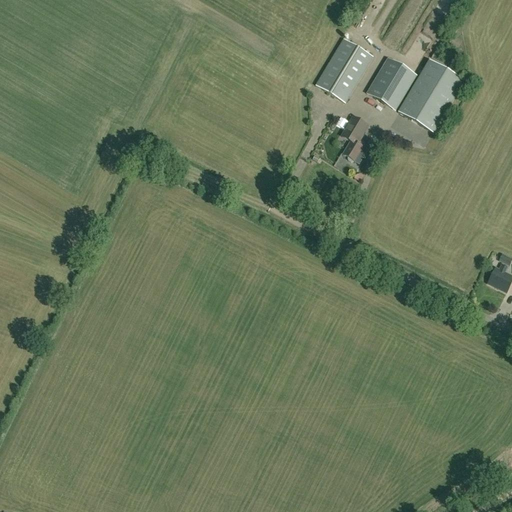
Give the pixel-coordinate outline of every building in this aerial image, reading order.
[(376,0),(373,4),(379,9),(385,0),(376,0)] [(385,43),(395,51),(403,40),(392,32),(385,43)] [(345,105),(373,59),(343,41),(316,87),(345,105)] [(434,55),(431,59),(446,67),(448,63),(434,55)] [(433,135),(464,83),(429,62),(398,114),(433,135)] [(405,83),(408,78),(385,64),(367,95),(390,109),(400,92),(402,94),(408,85),(405,83)] [(355,136),(361,140),(368,128),(353,119),(341,138),(351,144),(355,136)] [(357,145),(361,140),(355,136),(351,144),(343,156),(348,159),(348,160),(348,162),(351,164),(353,163),(354,162),(355,163),(359,165),(367,152),(363,149),(357,145)] [(509,268),(511,263),(503,258),(501,263),(509,268)] [(506,294),(511,282),(511,278),(505,275),(508,269),(501,266),(499,272),(495,270),(488,285),(506,294)]
